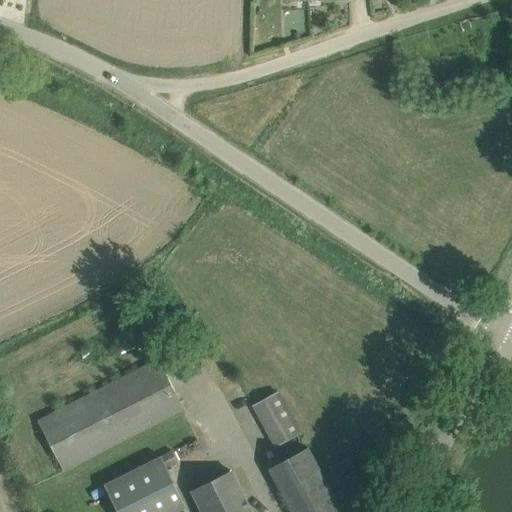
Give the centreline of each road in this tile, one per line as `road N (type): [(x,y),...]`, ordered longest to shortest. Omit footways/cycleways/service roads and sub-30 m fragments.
road 1 (unclassified): [(495,336),(124,84)]
road 2 (unclassified): [(124,84),(220,80),(476,0)]
road 3 (unclassified): [(406,511),(495,336)]
road 4 (unclassified): [(124,84),(0,18)]
